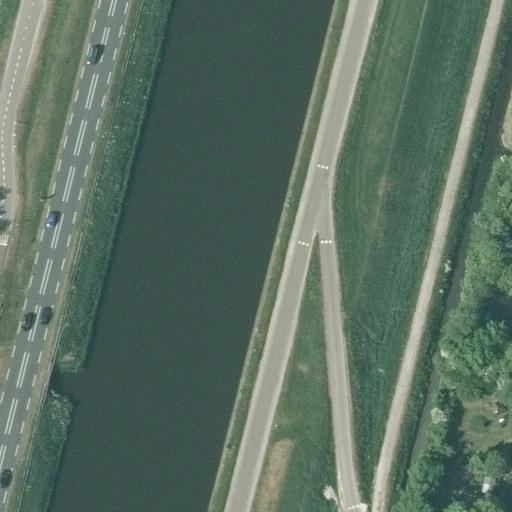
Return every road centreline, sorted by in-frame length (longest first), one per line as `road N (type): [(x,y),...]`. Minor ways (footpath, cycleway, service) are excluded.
road 1 (primary): [(0,463),(115,0)]
road 2 (unclassified): [(236,511),(317,185)]
road 3 (unclassified): [(355,511),(317,185)]
road 4 (unclassified): [(0,219),(3,122),(33,0)]
road 5 (unclassified): [(317,185),(364,0)]
